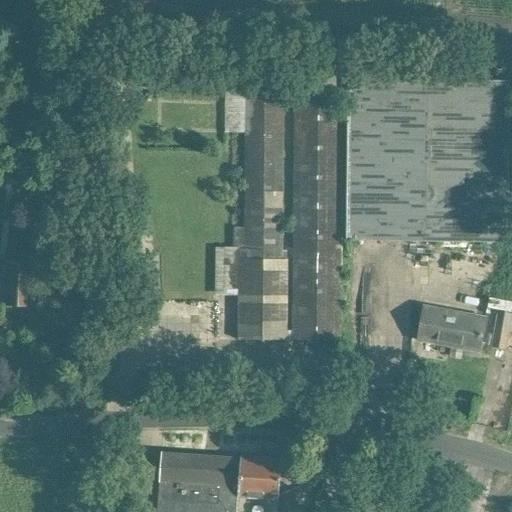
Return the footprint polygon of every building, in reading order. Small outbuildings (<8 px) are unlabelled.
[(49,20),(49,8),(26,8),(26,20),(49,20)] [(61,79),(38,78),(38,94),(61,94),(61,79)] [(509,81),(349,79),(347,240),(507,242),(509,81)] [(240,258),(239,319),(239,339),(289,340),(291,249),(283,249),(286,100),(249,99),(248,133),(246,258),(240,258)] [(293,331),(293,340),(341,340),(341,320),(345,101),(297,100),(293,331)] [(237,144),(236,109),(225,109),(226,144),(237,144)] [(32,261),(5,260),(3,305),(30,306),(32,261)] [(511,312),(511,301),(489,298),(487,308),(511,312)] [(425,307),(422,321),(418,341),(439,344),(439,340),(450,342),(449,346),(451,347),(451,345),(478,349),(478,352),(479,352),(486,318),(425,307)] [(510,313),(499,311),(491,345),(503,348),(510,313)] [(206,459),(206,456),(162,453),(160,481),(161,481),(158,511),(236,511),(240,459),(217,457),(217,460),(206,459)] [(240,459),(236,511),(238,511),(240,496),(278,499),(281,459),(241,456),(240,459)]
